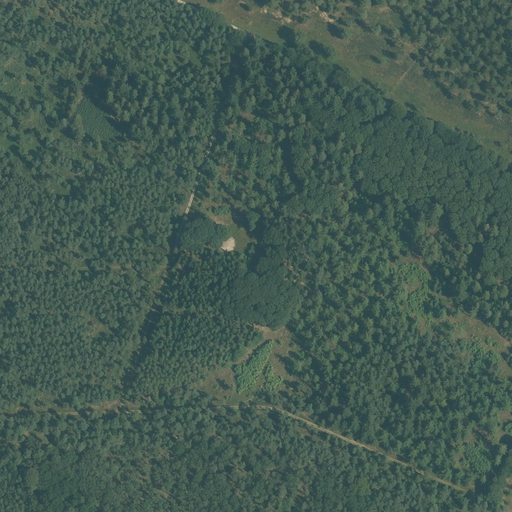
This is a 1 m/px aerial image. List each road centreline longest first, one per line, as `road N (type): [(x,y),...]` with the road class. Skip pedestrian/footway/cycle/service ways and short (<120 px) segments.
road 1 (track): [(0,417),(266,408),(492,504)]
road 2 (unknown): [(0,443),(264,433),(392,496),(451,511)]
road 3 (track): [(246,33),(119,412)]
road 4 (track): [(178,0),(511,166)]
road 5 (track): [(0,269),(167,266)]
